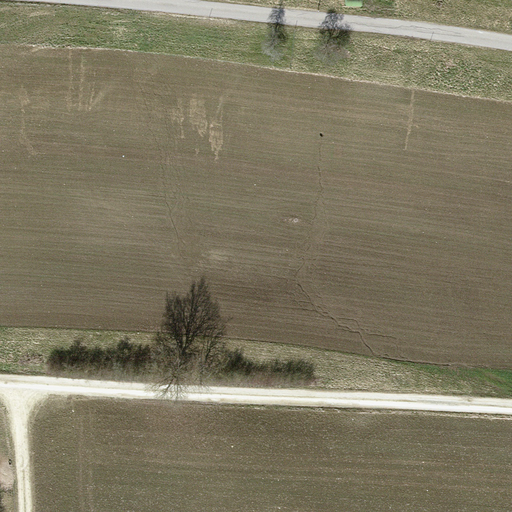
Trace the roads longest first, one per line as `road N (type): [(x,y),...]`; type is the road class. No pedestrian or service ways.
road 1 (track): [(511,407),(0,382)]
road 2 (track): [(511,40),(110,0)]
road 3 (track): [(18,383),(26,511)]
